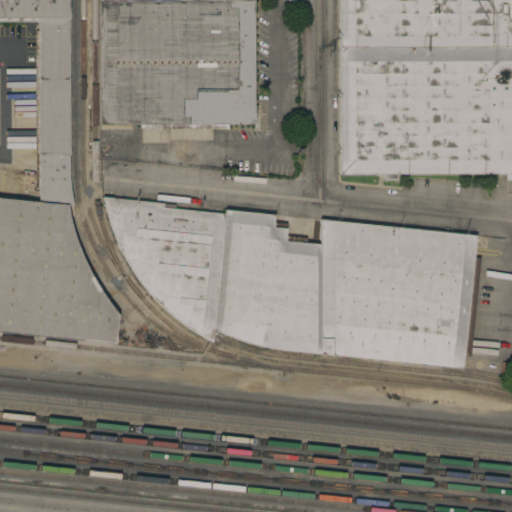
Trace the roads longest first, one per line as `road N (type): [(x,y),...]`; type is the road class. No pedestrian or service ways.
road 1 (residential): [(108,178),(511,219)]
road 2 (residential): [(321,0),(322,200)]
